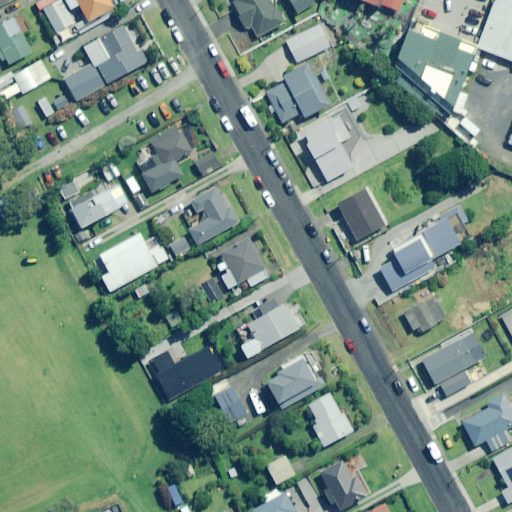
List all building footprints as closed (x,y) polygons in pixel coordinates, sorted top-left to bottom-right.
[(62,1),(58,4),(55,0),(44,0),(35,5),(39,12),(43,10),(57,34),(74,24),(62,1)] [(64,0),(71,11),(80,6),(88,23),(114,9),(109,0),(64,0)] [(235,0),(232,2),(234,6),(232,7),(243,28),(245,27),(247,29),(251,27),(256,37),(284,22),(275,7),(274,7),(269,0),(235,0)] [(315,3),(312,0),(288,0),(297,14),(315,3)] [(360,0),(393,11),(396,0),(360,0)] [(511,0),(491,0),(476,40),(511,53),(511,0)] [(32,54),(13,20),(0,26),(0,49),(9,66),(32,54)] [(144,45),(132,23),(84,49),(93,65),(64,81),(76,103),(148,63),(140,48),(144,45)] [(328,45),(317,23),(283,40),(294,62),(328,45)] [(432,35),(406,25),(389,73),(445,122),(470,49),(455,43),(458,35),(435,27),(432,35)] [(327,101),(305,59),(280,73),(283,79),(263,89),(280,121),(300,110),(302,115),(327,101)] [(48,77),(40,62),(22,72),(30,87),(48,77)] [(22,92),(11,74),(0,79),(0,94),(5,102),(22,92)] [(360,106),(355,96),(346,101),(351,111),(360,106)] [(69,106),(64,97),(53,102),(58,111),(69,106)] [(54,114),(46,100),(38,105),(46,119),(54,114)] [(32,124),(22,108),(12,114),(22,130),(32,124)] [(300,134),(325,180),(351,165),(337,141),(348,135),(336,114),(300,134)] [(193,154),(182,133),(154,148),(163,164),(142,176),(151,194),(183,177),(176,163),(193,154)] [(221,168),(213,153),(194,164),(202,178),(221,168)] [(121,180),(113,166),(104,171),(112,184),(121,180)] [(97,182),(92,174),(79,182),(85,191),(97,182)] [(80,192),(73,180),(58,189),(65,201),(80,192)] [(129,204),(118,184),(69,211),(80,231),(129,204)] [(386,221),(365,184),(333,202),(355,239),(386,221)] [(219,187),(193,202),(199,213),(204,210),(209,219),(187,231),(197,248),(240,223),(219,187)] [(140,190),(133,194),(140,207),(147,203),(140,190)] [(469,222),(460,206),(439,218),(442,225),(393,252),(397,259),(379,269),(392,294),(437,269),(432,261),(472,239),(464,225),(469,222)] [(158,268),(140,235),(100,256),(109,274),(102,278),(110,294),(158,268)] [(192,252),(184,238),(170,246),(178,260),(192,252)] [(270,278),(249,239),(221,254),(226,262),(216,268),(228,291),(247,281),(251,288),(270,278)] [(225,298),(212,278),(202,285),(215,305),(225,298)] [(150,293),(145,286),(134,292),(139,300),(150,293)] [(272,301),(265,289),(247,299),(254,311),(272,301)] [(446,320),(434,298),(412,311),(424,332),(446,320)] [(248,360),(299,330),(305,327),(300,317),(294,321),(285,305),(248,327),(255,339),(241,347),(248,360)] [(229,325),(242,317),(237,310),(225,317),(229,325)] [(511,310),(501,316),(511,336),(511,310)] [(487,359),(472,330),(440,346),(442,351),(421,361),(434,387),(439,384),(446,398),(471,385),(464,371),(487,359)] [(280,405),(321,380),(307,358),(266,382),(280,405)] [(248,416),(232,388),(215,398),(230,425),(248,416)] [(341,416),(330,395),(308,407),(317,424),(313,427),(324,448),(353,433),(344,414),(341,416)] [(511,440),(507,431),(511,428),(511,408),(511,409),(504,396),(487,405),(490,410),(462,425),(475,448),(486,442),(492,452),(511,441),(511,440)] [(511,449),(493,461),(509,489),(501,494),(508,505),(511,503),(511,449)] [(372,495),(360,472),(367,468),(360,453),(352,457),(342,462),(319,474),(328,490),(324,492),(331,505),(336,503),(341,511),(372,495)] [(295,477),(285,458),(266,468),(275,486),(295,477)] [(294,511),(285,495),(282,497),(269,504),(254,511),(294,511)]
